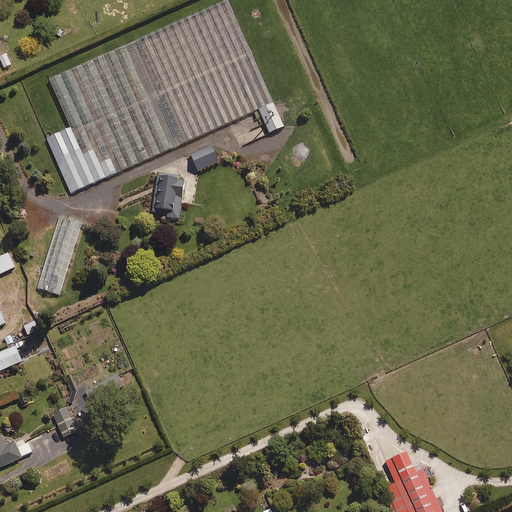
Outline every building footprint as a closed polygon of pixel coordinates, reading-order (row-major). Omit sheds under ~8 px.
[(45,142),(69,194),(273,102),(227,2),(50,82),(72,129),(45,142)] [(12,65),(7,54),(0,56),(0,59),(3,68),(12,65)] [(218,163),(211,147),(191,156),(198,172),(218,163)] [(277,155),(268,150),(261,161),(271,166),(277,155)] [(178,176),(157,173),(152,213),(161,215),(160,218),(179,221),(184,181),(177,180),(178,176)] [(82,223),(60,216),(37,289),(59,296),(82,223)] [(0,275),(14,269),(8,254),(0,257),(0,327),(6,325),(0,312),(0,275)] [(39,312),(33,301),(28,304),(34,315),(39,312)] [(36,332),(33,323),(24,327),(27,336),(36,332)] [(0,372),(22,363),(15,348),(0,353),(0,372)] [(123,387),(117,375),(86,393),(93,405),(123,387)] [(77,432),(67,409),(53,415),(64,439),(77,432)] [(6,446),(1,434),(0,434),(0,468),(33,454),(28,444),(16,449),(14,443),(6,446)] [(412,467),(406,454),(386,463),(396,484),(383,490),(393,511),(441,511),(420,464),(412,467)]
